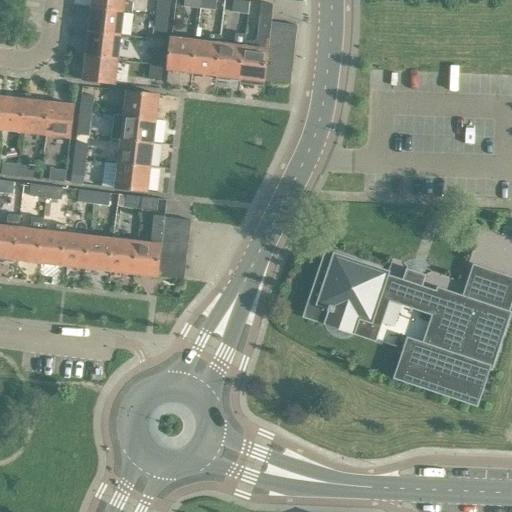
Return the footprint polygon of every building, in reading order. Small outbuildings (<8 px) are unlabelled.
[(152,0),(151,10),(164,12),(165,0),(152,0)] [(228,0),(228,7),(245,9),(245,0),(228,0)] [(240,34),(236,73),(260,76),(262,65),(263,52),(265,41),(266,28),(268,17),(269,0),(255,0),(252,33),(249,35),(241,34),(240,34)] [(88,3),(85,27),(118,31),(120,7),(88,3)] [(151,10),(149,26),(163,28),(164,12),(151,10)] [(268,17),(266,28),(292,31),(293,20),(268,17)] [(85,27),(82,51),(115,55),(118,31),(85,27)] [(216,38),(212,70),(236,73),(240,34),(241,34),(242,29),(230,27),(229,40),(216,38)] [(266,28),(265,41),(290,44),(292,31),(266,28)] [(192,35),(189,67),(212,70),(216,38),(217,30),(206,29),(206,37),(192,35)] [(168,32),(165,64),(189,67),(192,35),(168,32)] [(265,41),(263,52),(289,55),(290,44),(265,41)] [(149,42),(147,58),(158,60),(160,44),(149,42)] [(82,51),(79,74),(112,78),(115,55),(82,51)] [(263,52),(262,65),(287,68),(289,55),(263,52)] [(147,58),(145,74),(156,76),(158,60),(147,58)] [(262,65),(260,76),(262,76),(286,79),(287,68),(262,65)] [(121,109),(120,111),(153,114),(156,90),(123,86),(121,109)] [(77,90),(75,106),(88,107),(90,91),(77,90)] [(0,91),(0,124),(18,126),(22,94),(0,91)] [(22,94),(18,126),(41,129),(45,97),(22,94)] [(45,97),(41,129),(66,132),(70,100),(45,97)] [(75,106),(72,129),(85,131),(88,107),(75,106)] [(110,108),(107,133),(117,134),(150,138),(153,114),(120,111),(121,109),(110,108)] [(117,134),(115,158),(147,162),(150,138),(117,134)] [(71,137),(69,153),(82,154),(84,138),(71,137)] [(69,153),(67,169),(80,170),(82,154),(69,153)] [(0,157),(0,169),(12,171),(14,159),(0,157)] [(115,158),(112,182),(144,186),(147,162),(115,158)] [(14,159),(12,171),(29,173),(30,161),(14,159)] [(46,163),(45,175),(61,177),(62,165),(46,163)] [(0,175),(0,188),(9,189),(10,176),(0,175)] [(26,178),(25,191),(41,193),(42,180),(26,178)] [(42,180),(41,193),(57,195),(59,182),(42,180)] [(74,184),(73,197),(89,199),(90,186),(74,184)] [(90,186),(89,199),(105,200),(107,188),(90,186)] [(122,189),(120,202),(137,204),(138,191),(122,189)] [(138,191),(137,204),(153,206),(154,193),(138,191)] [(0,220),(0,257),(1,256),(1,253),(10,254),(13,222),(15,223),(16,209),(4,208),(2,221),(0,220)] [(133,236),(129,268),(154,271),(155,259),(157,247),(158,236),(159,224),(161,212),(150,210),(147,238),(133,236)] [(13,222),(10,254),(33,257),(37,225),(38,225),(39,212),(27,211),(26,224),(15,223),(13,222)] [(161,212),(159,224),(185,227),(187,216),(187,215),(169,213),(161,212)] [(37,225),(33,257),(57,260),(61,228),(62,220),(52,219),(51,227),(38,225),(37,225)] [(159,224),(158,236),(184,239),(185,227),(159,224)] [(61,228),(57,260),(81,263),(85,231),(61,228)] [(85,231),(81,263),(105,265),(109,233),(85,231)] [(109,233),(105,265),(129,268),(133,236),(109,233)] [(158,236),(157,247),(183,250),(184,239),(158,236)] [(157,247),(155,259),(181,262),(183,250),(157,247)] [(331,249),(314,298),(325,302),(323,305),(329,307),(330,304),(375,319),(370,334),(401,344),(392,372),(473,399),(485,362),(487,363),(506,307),(504,307),(511,281),(511,274),(470,261),(462,284),(465,285),(463,293),(434,283),(433,287),(416,281),(417,278),(402,273),(401,276),(383,270),(384,267),(383,266),(331,249)] [(155,259),(154,271),(180,274),(181,262),(155,259)]
